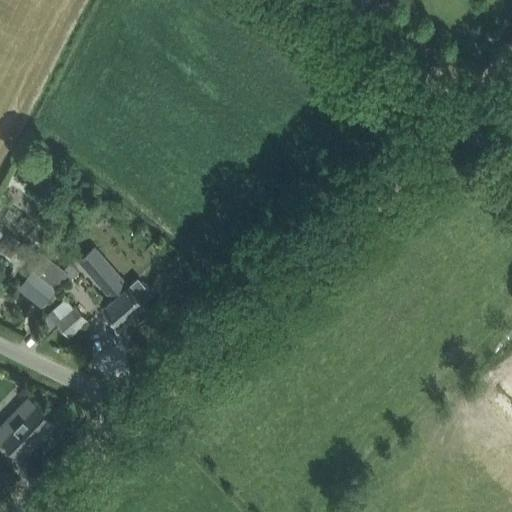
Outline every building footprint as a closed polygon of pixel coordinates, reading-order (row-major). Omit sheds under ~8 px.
[(40,248),(28,264),(34,268),(58,287),(70,272),(40,248)] [(108,261),(106,263),(93,274),(114,299),(105,306),(122,325),(146,304),(108,261)] [(19,287),(43,306),(58,287),(34,268),(19,287)] [(76,304),(57,321),(70,336),(89,320),(76,304)] [(22,458),(56,421),(37,403),(24,417),(17,410),(0,427),(0,436),(3,439),(2,439),(22,458)]
